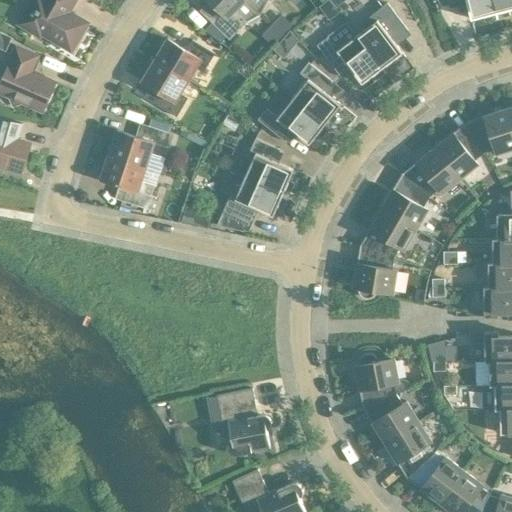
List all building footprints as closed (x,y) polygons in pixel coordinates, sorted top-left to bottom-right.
[(33,0),(20,23),(39,35),(41,32),(71,50),(87,23),(68,12),(74,0),(33,0)] [(254,8),(246,0),(208,0),(220,11),(211,21),(229,39),(247,21),(244,19),(254,8)] [(246,0),(254,8),(262,0),(267,0),(246,0)] [(497,18),(492,0),(438,0),(441,6),(463,0),(466,0),(471,19),(483,16),(485,21),(497,18)] [(511,0),(492,0),(497,18),(510,15),(508,9),(511,8),(511,0)] [(367,27),(357,35),(386,72),(396,64),(392,60),(403,52),(390,36),(400,28),(384,7),(363,23),(367,27)] [(386,72),(357,35),(348,42),(344,37),(334,45),(328,36),(317,45),(339,74),(350,67),(362,83),(372,75),(375,80),(386,72)] [(168,38),(156,59),(188,79),(196,67),(204,72),(215,53),(193,39),(186,50),(168,38)] [(2,77),(0,81),(0,92),(9,97),(13,105),(21,102),(43,111),(56,82),(46,77),(38,57),(38,55),(16,45),(2,77)] [(188,79),(156,59),(142,81),(160,92),(154,102),(177,116),(188,97),(180,92),(188,79)] [(293,98),(329,127),(337,117),(333,114),(341,104),(325,91),(333,81),(308,62),(300,73),(308,79),(293,98)] [(329,127),(293,98),(278,117),(266,108),(258,119),(285,141),(293,131),(309,144),(317,134),(321,137),(329,127)] [(511,125),(506,108),(467,121),(484,153),(495,149),(496,153),(511,148),(511,125)] [(0,165),(22,172),(31,144),(18,140),(23,123),(0,116),(0,165)] [(236,136),(240,121),(226,117),(222,133),(236,136)] [(467,121),(435,147),(460,178),(478,164),(475,160),(484,153),(467,121)] [(117,129),(109,154),(146,166),(150,152),(164,157),(167,146),(170,147),(174,134),(147,125),(142,138),(117,129)] [(255,153),(246,175),(289,195),(294,183),(289,180),(294,169),(275,161),(280,149),(256,138),(250,151),(255,153)] [(460,178),(435,147),(403,173),(430,196),(439,189),(442,193),(460,178)] [(146,166),(109,154),(101,179),(126,187),(122,200),(152,210),(156,197),(151,195),(155,185),(141,180),(146,166)] [(430,196),(403,173),(382,209),(416,229),(428,209),(424,206),(430,196)] [(289,195),(246,175),(241,186),(235,184),(217,225),(244,231),(254,207),(273,215),(278,204),(283,206),(289,195)] [(511,238),(511,189),(510,190),(511,214),(497,214),(497,238),(497,239),(511,238)] [(382,209),(360,245),(394,257),(400,247),(404,249),(416,229),(382,209)] [(511,238),(497,239),(497,238),(492,238),(493,262),(493,263),(511,262),(511,238)] [(394,257),(360,245),(353,287),(355,287),(355,286),(358,287),(359,292),(362,296),(366,298),(371,297),(375,295),(377,290),(393,293),(397,269),(392,268),(394,257)] [(444,251),(444,263),(458,263),(458,251),(444,251)] [(511,262),(493,263),(493,262),(488,262),(488,286),(488,287),(511,286),(511,262)] [(433,288),(444,287),(444,278),(433,278),(433,288)] [(448,286),(446,301),(470,303),(472,288),(448,286)] [(511,286),(488,287),(488,286),(483,286),(484,316),(499,316),(499,311),(511,311),(511,286)] [(444,287),(433,288),(433,296),(444,296),(444,287)] [(456,356),(477,356),(476,331),(455,332),(456,356)] [(511,335),(499,336),(499,331),(484,331),(485,361),(490,361),(489,361),(511,360),(511,335)] [(434,361),(446,361),(446,352),(434,353),(434,361)] [(402,379),(399,379),(394,358),(378,361),(376,356),(372,353),(367,353),(363,355),(360,359),(359,364),(356,365),(356,364),(355,364),(363,407),(396,393),(411,388),(410,384),(408,381),(405,380),(402,379)] [(511,360),(489,361),(490,361),(490,385),(495,385),(495,384),(511,384),(511,360)] [(446,370),(446,361),(434,361),(434,371),(446,370)] [(495,385),(490,385),(483,385),(483,409),(500,409),(500,408),(511,408),(511,384),(495,384),(495,385)] [(444,385),(444,394),(456,394),(456,385),(444,385)] [(253,388),(217,395),(206,397),(213,433),(230,430),(232,439),(228,443),(227,447),(226,448),(226,449),(227,449),(229,452),(232,454),(236,454),(252,451),(252,450),(270,447),(267,429),(270,426),(271,421),(273,421),(272,420),(259,422),(253,388)] [(481,415),(481,391),(466,391),(466,414),(481,415)] [(396,393),(363,407),(385,442),(419,421),(407,401),(403,403),(396,393)] [(511,408),(500,408),(500,409),(500,433),(511,432),(511,408)] [(419,421),(385,442),(407,477),(434,453),(433,453),(427,443),(431,440),(419,421)] [(434,453),(407,477),(440,502),(464,470),(437,449),(433,453),(434,453)] [(258,469),(232,481),(246,511),(257,511),(262,510),(262,511),(306,511),(300,497),(302,493),(302,488),(303,488),(303,486),(302,487),(299,484),(296,483),(292,483),(269,493),(258,469)] [(483,484),(464,470),(440,502),(453,511),(480,511),(489,495),(480,488),(483,484)] [(500,498),(489,495),(480,511),(511,511),(511,496),(502,494),(500,498)]
